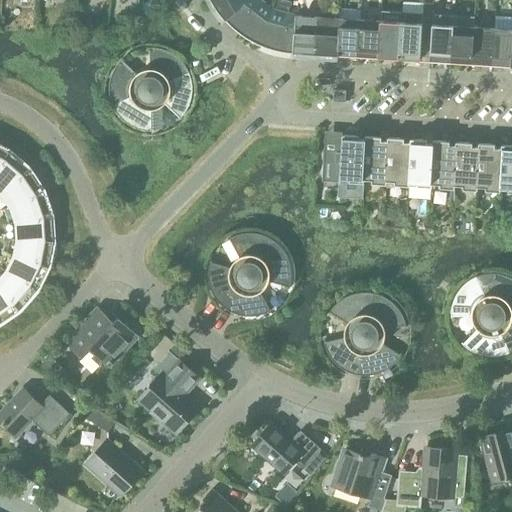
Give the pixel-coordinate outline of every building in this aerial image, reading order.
[(213,0),(216,5),(223,15),(226,18),(246,0),(213,0)] [(260,0),(246,0),(226,18),(233,26),(237,29),(241,33),(247,36),(253,40),(257,42),(273,9),(260,0)] [(295,52),(297,15),(273,9),(257,42),(261,44),(268,47),(278,49),(286,51),(295,52)] [(401,23),(399,59),(420,60),(423,14),(402,12),(401,23)] [(317,53),(319,17),(297,15),(295,52),(317,53)] [(430,61),(452,62),(454,26),(455,16),(433,15),(432,24),(433,24),(430,61)] [(455,16),(454,26),(452,62),(472,63),(475,27),(474,27),(475,17),(455,16)] [(338,55),(340,18),(319,17),(317,53),(338,55)] [(338,55),(358,56),(360,20),(340,18),(338,55)] [(379,57),(381,21),(360,20),(358,56),(379,57)] [(381,21),(379,57),(399,59),(401,23),(381,21)] [(495,28),(475,27),(472,63),(493,65),(495,28)] [(493,65),(511,66),(511,29),(495,28),(493,65)] [(112,102),(113,105),(189,72),(187,69),(185,66),(183,63),(181,60),(178,57),(175,55),(172,53),(168,51),(165,50),(161,49),(158,48),(154,47),(150,47),(150,69),(148,69),(145,70),(143,71),(141,72),(139,73),(137,75),(121,60),(119,62),(117,65),(115,68),(113,71),(112,75),(111,78),(110,81),(110,85),(109,88),(109,92),(110,95),(111,99),(112,102)] [(189,72),(113,105),(114,109),(116,112),(118,114),(120,117),(123,120),(126,122),(128,124),(132,126),(135,127),(138,128),(141,129),(145,130),(148,130),(152,130),(152,109),(154,108),(156,108),(159,107),(161,106),(163,105),(165,103),(180,118),(183,115),(185,113),(187,110),(189,107),(190,103),(191,100),(192,97),(192,93),(192,90),(192,86),(192,83),(191,79),(190,76),(189,72)] [(346,103),(346,90),(334,90),(333,102),(346,103)] [(359,136),(343,135),(342,153),(324,152),(324,148),(322,148),(321,181),(339,181),(339,195),(363,197),(364,180),(363,180),(366,140),(365,140),(359,140),(359,136)] [(386,185),(387,181),(386,181),(389,141),(388,141),(381,141),(382,138),(365,137),(365,140),(366,140),(363,180),(364,180),(372,181),(372,184),(386,185)] [(388,138),(388,141),(389,141),(386,181),(387,181),(395,182),(395,185),(409,186),(409,183),(411,143),(404,142),(404,139),(388,138)] [(411,139),(411,143),(409,183),(418,183),(417,187),(432,188),(432,184),(435,145),(433,144),(427,144),(427,141),(411,139)] [(433,141),(433,144),(435,145),(432,184),(440,185),(440,188),(455,189),(455,186),(454,186),(457,146),(456,146),(450,145),(450,142),(433,141)] [(456,142),(456,146),(457,146),(454,186),(455,186),(463,186),(463,190),(477,191),(478,187),(477,187),(480,147),(479,147),(472,147),(473,144),(456,142)] [(479,144),(479,147),(480,147),(477,187),(478,187),(486,188),(485,191),(500,192),(500,189),(503,149),(502,149),(495,148),(495,145),(479,144)] [(511,146),(502,145),(502,149),(503,149),(500,189),(509,189),(508,193),(511,192),(511,146)] [(0,189),(26,167),(25,166),(7,150),(0,160),(0,189)] [(27,168),(26,167),(0,189),(0,205),(2,209),(41,189),(41,187),(27,168)] [(6,220),(7,223),(50,214),(49,212),(42,190),(41,189),(2,209),(3,212),(6,220)] [(8,237),(8,238),(52,241),(52,239),(50,216),(50,214),(7,223),(8,229),(8,237)] [(224,307),(276,242),(272,239),(268,237),(263,235),(258,234),(253,233),(249,233),(244,233),(239,234),(234,236),(230,238),(240,257),(238,258),(236,260),(235,262),(233,264),(232,266),(231,268),(210,262),(209,267),(208,272),(208,277),(209,282),(210,287),(212,291),(214,296),(217,300),(220,303),(224,307)] [(52,242),(52,241),(8,238),(7,243),(5,251),(5,252),(47,266),(52,242)] [(269,280),(290,287),(290,283),(291,280),(291,276),(291,273),(291,269),(290,266),(290,262),(288,259),(287,256),(285,253),(283,250),(281,247),(279,244),(276,242),(224,307),(227,309),(230,311),(233,313),(237,314),(241,315),(244,316),(248,316),(252,316),(256,316),(259,315),(263,314),(267,312),(270,311),(260,292),(262,290),(264,288),(266,285),(267,283),(269,280)] [(0,262),(0,267),(35,291),(35,290),(46,269),(47,266),(5,252),(3,257),(0,262)] [(18,310),(35,291),(0,267),(0,290),(18,311),(18,310)] [(507,301),(511,295),(511,277),(510,277),(507,276),(504,275),(500,274),(497,273),(493,273),(490,273),(486,273),(483,274),(479,275),(476,276),(509,353),(511,351),(511,312),(511,309),(511,307),(510,305),(508,303),(507,301)] [(479,328),(463,344),(466,347),(469,349),(472,351),(475,352),(478,354),(481,355),(485,355),(488,356),(492,356),(495,356),(499,356),(502,355),(506,354),(509,353),(476,276),(473,278),(470,280),(467,282),(464,284),(462,286),(460,289),(458,292),(456,295),(454,298),(453,302),(452,305),(451,308),(451,312),(451,315),(473,315),(473,318),(474,321),(475,323),(477,326),(479,328)] [(0,322),(17,311),(18,311),(0,290),(0,322)] [(346,338),(325,343),(326,346),(327,350),(329,353),(331,356),(333,360),(335,362),(338,365),(341,367),(344,369),(348,371),(351,373),(355,374),(358,375),(372,293),(369,292),(365,292),(362,292),(358,293),(355,293),(351,294),(348,296),(345,297),(342,299),(339,301),(336,304),(334,306),(332,309),(330,312),(348,323),(347,326),(347,329),(346,332),(346,335),(346,338)] [(385,330),(406,325),(404,319),(402,314),(399,310),(396,305),(392,302),(387,298),(383,296),(378,294),(372,293),(358,375),(364,375),(369,375),(375,374),(380,372),(385,370),(390,367),(394,364),(398,360),(401,355),(382,344),(383,340),(384,337),(385,333),(385,330)] [(113,323),(97,308),(66,340),(83,356),(86,353),(100,366),(105,361),(110,366),(138,337),(118,318),(113,323)] [(155,368),(161,373),(138,399),(152,411),(151,413),(160,421),(162,420),(177,433),(200,407),(185,393),(199,378),(180,360),(186,353),(176,345),(169,352),(155,368)] [(52,376),(62,366),(51,356),(41,366),(52,376)] [(41,404),(24,388),(0,413),(0,420),(16,436),(32,420),(48,435),(69,413),(50,395),(41,404)] [(108,432),(115,421),(94,408),(87,418),(108,432)] [(291,440),(271,422),(251,445),(284,474),(295,462),(303,469),(321,449),(300,430),(291,440)] [(511,428),(480,437),(492,482),(507,478),(507,479),(511,478),(510,477),(511,476),(511,428)] [(121,495),(143,471),(108,439),(86,464),(121,495)] [(399,476),(397,506),(421,508),(422,494),(464,498),(468,455),(457,454),(458,450),(425,447),(422,478),(399,476)] [(346,449),(333,485),(371,498),(368,506),(382,510),(386,499),(384,498),(392,474),(380,471),(385,458),(372,454),(371,457),(346,449)] [(237,511),(212,489),(203,499),(206,501),(195,511),(237,511)]
